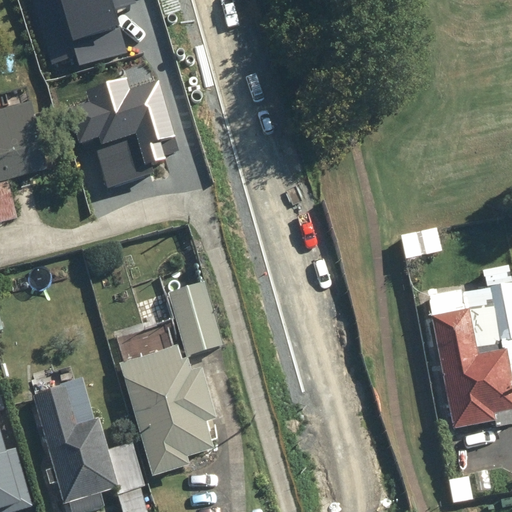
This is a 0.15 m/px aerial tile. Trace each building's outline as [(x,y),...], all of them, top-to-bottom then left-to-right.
[(33,0),(52,71),(127,52),(115,6),(132,2),(131,0),(33,0)] [(95,137),(107,180),(155,167),(152,156),(176,149),(158,84),(131,91),(127,78),(86,89),(89,97),(69,102),(80,142),(95,137)] [(15,180),(57,170),(41,107),(0,117),(0,225),(25,219),(15,180)] [(441,228),(405,235),(410,261),(446,254),(441,228)] [(433,299),(436,316),(458,431),(511,420),(511,269),(511,266),(485,271),(488,288),(433,299)] [(186,352),(125,370),(155,480),(193,469),(191,462),(223,453),(217,428),(224,426),(206,360),(228,353),(209,283),(170,294),(186,352)] [(108,497),(126,492),(107,421),(98,423),(88,385),(40,398),(71,511),(106,511),(112,511),(108,497)] [(0,511),(14,511),(37,506),(5,390),(0,391),(0,511)]
